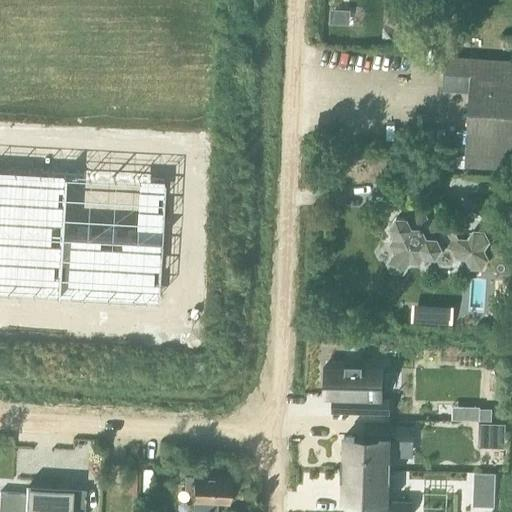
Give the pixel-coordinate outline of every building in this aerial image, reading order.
[(443,91),(469,92),(466,145),(466,148),(465,166),(511,169),(511,59),(455,56),(445,56),(443,91)] [(0,291),(58,295),(158,300),(165,180),(64,174),(0,170),(0,291)] [(482,268),(487,259),(483,250),(489,241),(484,232),(473,232),(468,240),(457,240),(453,230),(442,230),(438,220),(427,220),(423,210),(412,210),(406,218),(396,218),(390,226),(395,236),(389,244),(394,254),(388,262),(393,272),(403,272),(409,264),(419,264),(425,256),(435,256),(441,248),(452,248),(456,258),(466,258),(471,268),(482,268)] [(441,305),(440,323),(453,324),(454,306),(441,305)] [(325,366),(324,398),(332,398),(331,413),(390,414),(391,398),(382,398),(383,367),(363,367),(363,364),(345,364),(345,366),(325,366)] [(480,419),(480,406),(462,405),(462,419),(480,419)] [(342,438),(341,469),(389,470),(389,439),(412,439),(412,424),(363,423),(363,438),(342,438)] [(506,424),(479,423),(478,435),(505,436),(506,424)] [(341,469),(340,499),(362,500),(361,511),(410,511),(411,501),(388,500),(389,470),(341,469)] [(474,484),(494,485),(495,473),(474,473),(474,484)] [(185,477),(185,488),(194,489),(193,502),(194,502),(193,511),(215,511),(216,503),(228,504),(228,500),(231,498),(231,492),(228,490),(229,477),(195,476),(195,478),(185,477)] [(0,492),(0,511),(68,511),(70,491),(26,488),(26,494),(0,492)]
